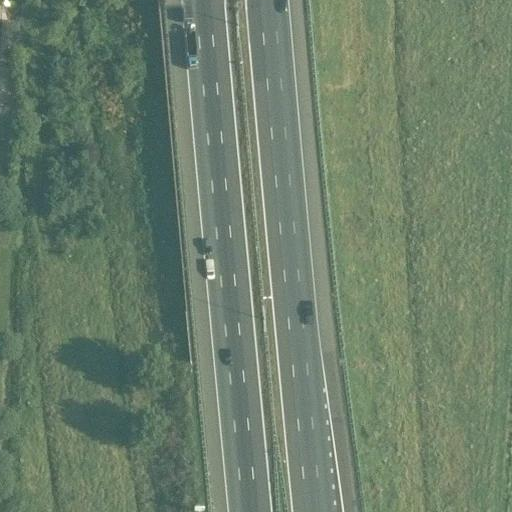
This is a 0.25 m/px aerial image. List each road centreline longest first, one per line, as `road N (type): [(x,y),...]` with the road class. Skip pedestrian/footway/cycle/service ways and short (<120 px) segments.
road 1 (motorway): [(201,0),(246,511)]
road 2 (motorway): [(311,511),(267,0)]
